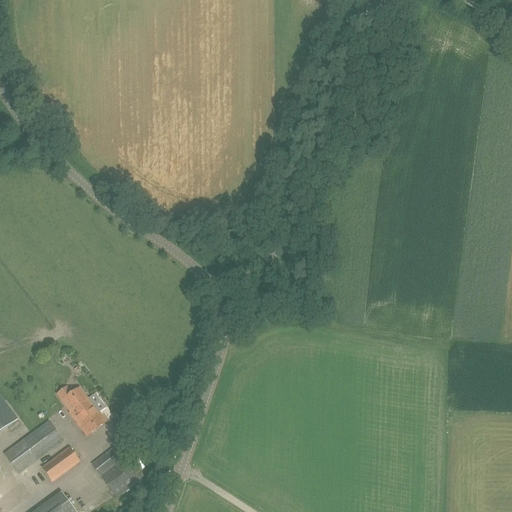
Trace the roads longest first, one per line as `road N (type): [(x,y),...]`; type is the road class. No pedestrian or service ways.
road 1 (unclassified): [(214,292),(299,220),(414,3)]
road 2 (tertiary): [(214,292),(52,160),(0,82)]
road 3 (tertiary): [(184,472),(223,337),(214,292)]
